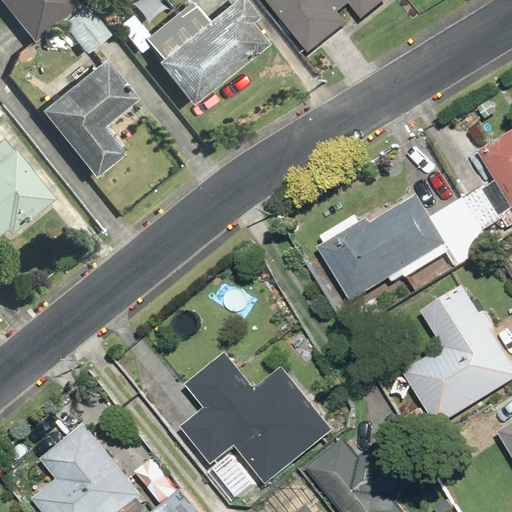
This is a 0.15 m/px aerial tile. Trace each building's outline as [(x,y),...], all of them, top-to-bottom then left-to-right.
[(0,0),(0,1),(30,39),(76,3),(73,0),(0,0)] [(132,14),(117,25),(139,55),(151,47),(158,56),(153,60),(191,106),(267,43),(248,20),(257,13),(246,0),(232,0),(208,20),(192,0),(187,0),(147,33),(132,14)] [(274,0),(316,53),(354,23),(346,13),(356,6),(366,19),(390,0),(274,0)] [(109,35),(85,7),(62,25),(86,54),(109,35)] [(124,83),(102,57),(39,110),(94,176),(123,151),(103,127),(124,109),(127,113),(140,102),(130,90),(123,96),(117,89),(124,83)] [(511,138),(486,154),(511,196),(511,138)] [(50,201),(2,139),(0,140),(0,230),(11,221),(16,227),(50,201)] [(326,247),(356,300),(396,277),(400,284),(453,253),(462,269),(498,248),(470,199),(436,218),(424,197),(372,227),(364,212),(326,234),(332,244),(326,247)] [(511,353),(471,287),(429,313),(451,347),(410,372),(443,425),(511,382),(511,353)] [(246,447),(276,484),(343,430),(292,366),(262,389),(234,354),(192,388),(210,411),(188,429),(220,468),(246,447)] [(511,392),(493,403),(504,421),(511,416),(511,392)] [(64,478),(39,500),(49,511),(145,511),(157,502),(91,425),(49,460),(64,478)] [(406,511),(351,439),(314,466),(348,511),(406,511)] [(205,511),(162,459),(141,475),(168,508),(162,511),(205,511)] [(319,511),(305,493),(279,511),(319,511)]
